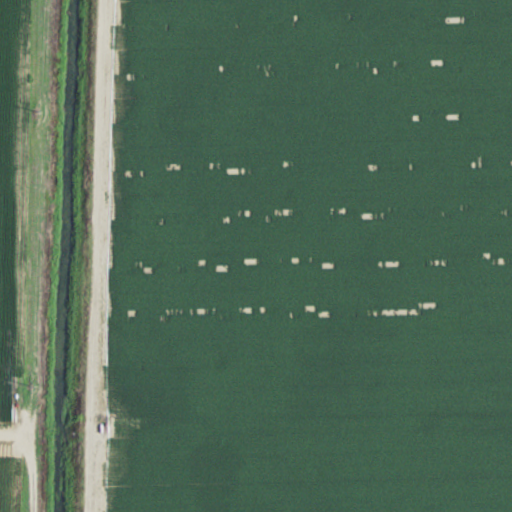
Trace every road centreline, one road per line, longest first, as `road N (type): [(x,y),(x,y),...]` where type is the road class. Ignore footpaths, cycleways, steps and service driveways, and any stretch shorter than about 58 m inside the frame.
road 1 (track): [(104,0),(91,511)]
road 2 (track): [(36,511),(49,0)]
